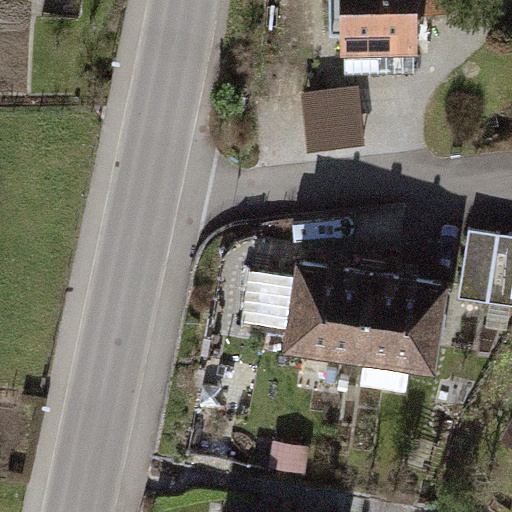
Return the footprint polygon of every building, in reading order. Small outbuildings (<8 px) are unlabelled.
[(333,0),(334,31),(348,31),(348,68),(404,67),(403,38),(411,38),(411,9),(443,8),(442,0),(333,0)] [(357,82),(303,87),(308,145),(363,140),(357,82)] [(511,233),(467,226),(457,294),(511,302),(511,233)] [(283,323),(281,337),(360,349),(372,265),(292,253),(289,273),(250,267),(242,317),(283,323)] [(438,275),(372,265),(360,349),(363,350),(358,382),(405,389),(410,358),(426,360),(438,275)] [(511,399),(497,426),(511,434),(511,399)] [(306,445),(274,440),(271,463),(303,468),(306,445)]
